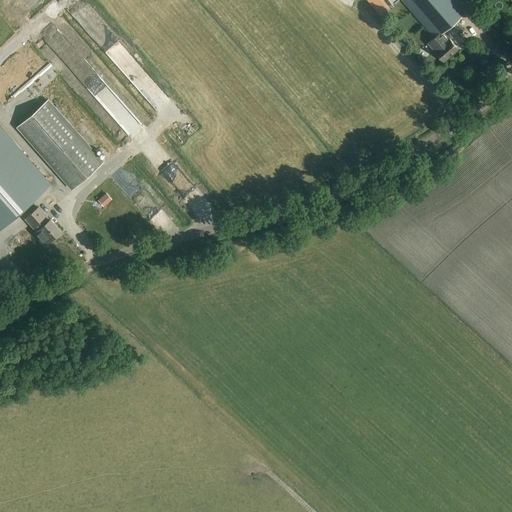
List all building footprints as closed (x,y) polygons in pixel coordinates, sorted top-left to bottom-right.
[(402,0),(434,37),(428,41),(435,50),(434,51),(443,61),(458,48),(449,38),(448,39),(442,31),(468,8),(461,0),(402,0)] [(35,51),(43,58),(52,48),(44,41),(35,51)] [(72,188),(103,161),(50,100),(19,126),(72,188)] [(0,230),(52,185),(0,126),(0,230)] [(106,193),(98,200),(104,206),(112,199),(106,193)] [(86,209),(95,202),(89,194),(79,202),(86,209)] [(33,233),(44,245),(50,239),(51,239),(61,231),(61,230),(50,218),(49,219),(38,206),(25,217),(36,230),(33,233)] [(142,222),(134,225),(136,231),(144,228),(142,222)]
